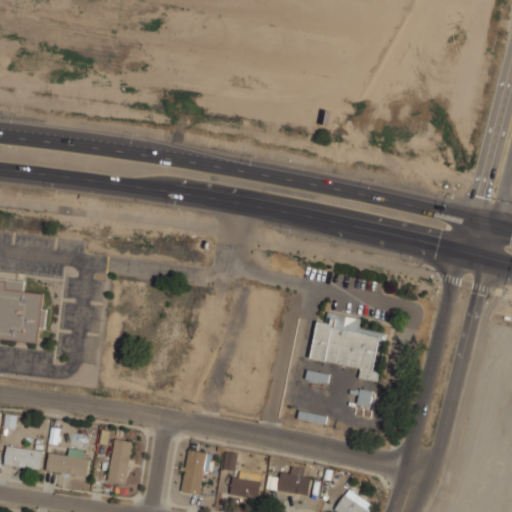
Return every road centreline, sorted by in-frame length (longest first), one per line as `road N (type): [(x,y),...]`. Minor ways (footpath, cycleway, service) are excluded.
road 1 (primary): [(473,218),(0,134)]
road 2 (primary): [(0,169),(248,204),(461,251)]
road 3 (residential): [(415,467),(0,388)]
road 4 (residential): [(415,467),(438,446),(488,259)]
road 5 (residential): [(461,251),(411,446),(415,467)]
road 6 (residential): [(511,78),(473,218)]
road 7 (residential): [(0,494),(124,511)]
